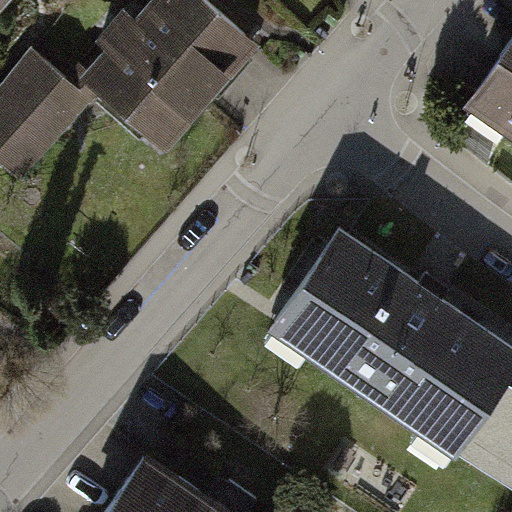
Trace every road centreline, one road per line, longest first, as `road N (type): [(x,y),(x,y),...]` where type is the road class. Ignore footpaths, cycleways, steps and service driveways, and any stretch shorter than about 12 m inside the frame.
road 1 (residential): [(340,115),(0,499)]
road 2 (residential): [(340,115),(511,244)]
road 3 (residential): [(441,0),(340,115)]
